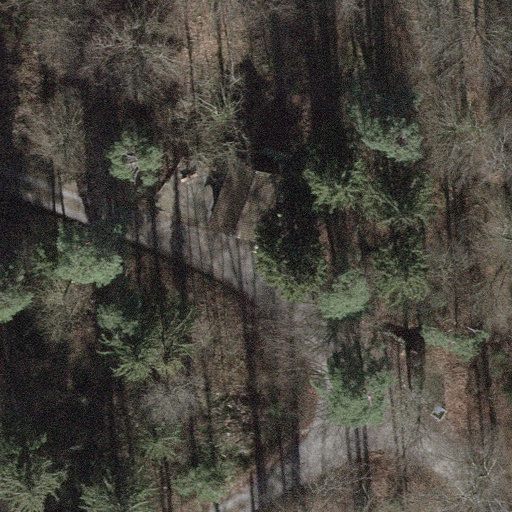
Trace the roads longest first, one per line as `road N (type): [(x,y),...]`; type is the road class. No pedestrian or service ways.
road 1 (track): [(0,177),(144,224),(289,294),(510,511)]
road 2 (track): [(405,401),(235,511)]
